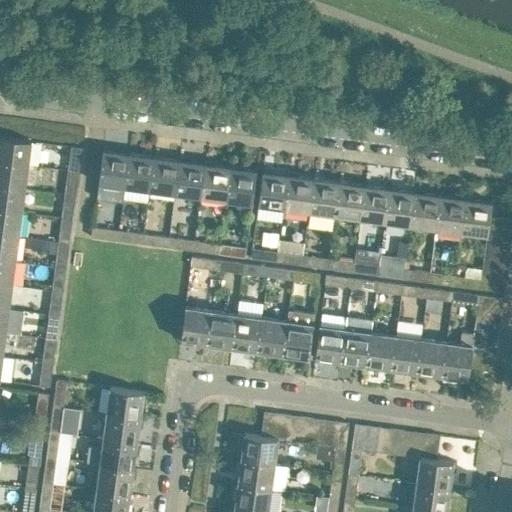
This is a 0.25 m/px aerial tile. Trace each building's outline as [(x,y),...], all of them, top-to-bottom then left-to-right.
[(0,158),(29,163),(32,139),(0,134),(0,158)] [(83,146),(72,145),(69,168),(79,170),(83,146)] [(104,145),(97,196),(123,200),(125,185),(129,152),(105,148),(105,145),(104,145)] [(155,155),(131,152),(131,149),(130,149),(129,152),(125,185),(150,189),(155,155)] [(181,159),(180,159),(156,155),(156,152),(155,152),(155,155),(150,189),(176,192),(181,159)] [(202,196),(207,159),(206,159),(205,162),(181,159),(182,156),(181,156),(180,159),(181,159),(176,192),(202,196)] [(29,163),(0,158),(0,183),(26,187),(29,163)] [(227,199),(232,165),(232,163),(230,162),(230,165),(207,162),(207,159),(202,196),(227,199)] [(258,169),(232,165),(227,199),(253,202),(258,169)] [(284,207),(289,173),(289,170),(288,170),(287,173),(264,170),(264,167),(259,203),(284,207)] [(76,194),(79,170),(69,168),(66,192),(76,194)] [(310,210),(314,177),(314,173),(313,173),(313,176),(289,173),(284,207),(310,210)] [(335,213),(340,180),(339,180),(340,177),(338,177),(338,180),(314,177),(310,210),(335,213)] [(365,183),(366,180),(364,180),(364,183),(340,180),(335,213),(361,217),(365,183)] [(0,207),(23,211),(26,187),(0,183),(0,207)] [(386,220),(390,187),(391,184),(389,183),(389,186),(365,183),(361,217),(386,220)] [(416,190),(417,187),(415,187),(415,190),(390,187),(386,220),(411,224),(416,190)] [(437,227),(441,193),(441,190),(440,190),(440,193),(416,190),(411,224),(437,227)] [(73,218),(76,194),(66,192),(63,216),(73,218)] [(462,230),(467,197),(467,194),(466,194),(465,197),(441,193),(437,227),(462,230)] [(488,234),(489,227),(490,214),(492,200),(467,197),(462,230),(488,234)] [(0,232),(20,235),(23,211),(0,207),(0,232)] [(511,229),(511,217),(490,214),(489,227),(511,229)] [(70,241),(73,218),(63,216),(59,240),(70,241)] [(118,239),(119,229),(93,225),(92,235),(118,239)] [(511,242),(511,238),(511,229),(489,227),(488,234),(487,239),(511,242)] [(143,242),(144,232),(119,229),(118,239),(143,242)] [(0,256),(16,259),(20,235),(0,232),(0,256)] [(169,246),(170,236),(144,232),(143,242),(169,246)] [(70,241),(59,240),(25,235),(24,245),(49,248),(49,252),(58,253),(56,264),(67,266),(70,241)] [(194,249),(196,239),(170,236),(169,246),(194,249)] [(220,253),(221,243),(196,239),(194,249),(220,253)] [(510,254),(511,242),(487,239),(485,251),(510,254)] [(245,256),(247,246),(221,243),(220,253),(245,256)] [(277,261),(278,251),(252,247),(251,257),(277,261)] [(303,264),(304,254),(278,251),(277,261),(303,264)] [(508,266),(510,254),(485,251),(484,263),(508,266)] [(328,267),(329,258),(304,254),(303,264),(328,267)] [(216,268),(218,258),(193,255),(191,265),(216,268)] [(0,280),(13,283),(16,259),(0,256),(0,280)] [(242,272),(243,262),(218,258),(216,268),(242,272)] [(353,271),(355,261),(329,258),(328,267),(353,271)] [(379,274),(380,264),(355,261),(353,271),(379,274)] [(268,275),(269,265),(243,262),(242,272),(268,275)] [(507,279),(508,266),(484,263),(482,275),(507,279)] [(63,290),(67,266),(56,264),(53,288),(63,290)] [(404,278),(405,268),(380,264),(379,274),(404,278)] [(293,279),(295,269),(269,265),(268,275),(293,279)] [(430,281),(431,271),(405,268),(404,278),(430,281)] [(321,272),(295,269),(293,279),(319,282),(321,272)] [(455,285),(456,275),(431,271),(430,281),(455,285)] [(351,287),(352,277),(327,273),(325,283),(351,287)] [(480,288),(482,278),(456,275),(455,285),(480,288)] [(505,291),(507,279),(482,275),(482,278),(480,288),(505,291)] [(377,290),(378,280),(352,277),(351,287),(377,290)] [(0,305),(10,307),(13,283),(0,280),(0,305)] [(402,294),(403,284),(378,280),(377,290),(402,294)] [(428,297),(429,287),(403,284),(402,294),(428,297)] [(453,300),(455,291),(429,287),(428,297),(453,300)] [(60,314),(63,290),(53,288),(50,312),(60,314)] [(478,304),(480,294),(455,291),(453,300),(478,304)] [(503,309),(504,297),(480,294),(478,304),(478,306),(503,309)] [(206,345),(211,308),(186,304),(181,339),(206,342),(205,345),(206,345)] [(0,329),(7,331),(10,307),(0,305),(0,329)] [(501,321),(503,310),(503,309),(478,306),(476,318),(501,321)] [(232,348),(237,311),(211,308),(206,345),(207,345),(208,342),(231,346),(231,348),(232,348)] [(309,359),(315,312),(289,309),(288,318),(283,353),(284,353),(308,356),(307,359),(309,359)] [(257,352),(262,315),(237,311),(232,348),(232,349),(233,346),(257,349),(256,352),(257,352)] [(57,338),(60,314),(50,312),(46,336),(57,338)] [(283,353),(288,318),(262,315),(257,352),(258,352),(258,349),(282,352),(282,355),(283,356),(284,353),(283,353)] [(346,326),(341,363),(342,361),(366,364),(365,366),(367,367),(367,364),(371,329),(373,318),(347,315),(346,326)] [(499,334),(501,321),(476,318),(475,330),(499,334)] [(341,363),(346,326),(320,322),(316,357),(340,360),(340,363),(341,363)] [(392,370),(397,333),(371,329),(367,364),(391,367),(391,370),(392,370)] [(468,377),(470,367),(471,355),(473,343),(475,331),(461,330),(460,341),(448,339),(443,374),(468,377)] [(498,346),(499,334),(475,330),(475,331),(473,343),(498,346)] [(418,371),(422,336),(397,333),(392,370),(393,370),(393,368),(417,371),(416,373),(418,374),(418,371)] [(54,362),(57,338),(46,336),(43,360),(54,362)] [(443,374),(448,339),(422,336),(418,371),(442,374),(441,377),(443,377),(443,374)] [(496,358),(498,346),(473,343),(471,355),(496,358)] [(494,370),(496,358),(471,355),(470,367),(494,370)] [(50,385),(54,362),(43,360),(40,384),(50,385)] [(67,379),(57,378),(54,403),(64,405),(67,379)] [(110,385),(106,411),(141,416),(144,391),(148,392),(148,391),(110,385)] [(50,392),(39,391),(36,415),(46,416),(50,392)] [(60,430),(64,405),(54,403),(50,429),(60,430)] [(273,436),(276,411),(264,409),(261,434),(273,436)] [(144,416),(141,416),(106,411),(103,436),(137,441),(141,417),(144,417),(144,416)] [(285,437),(288,413),(276,411),(273,436),(278,436),(285,437)] [(297,439),(300,414),(288,413),(285,437),(297,439)] [(309,440),(313,416),(300,414),(297,439),(309,440)] [(43,440),(46,416),(36,415),(32,439),(43,440)] [(321,442),(325,418),(313,416),(309,440),(321,442)] [(334,444),(337,419),(325,418),(321,442),(334,444)] [(346,445),(349,421),(337,419),(334,444),(335,444),(346,445)] [(364,447),(368,423),(356,422),(352,446),(362,447),(364,447)] [(376,449),(380,425),(368,423),(364,447),(376,449)] [(389,451),(392,427),(380,425),(376,449),(389,451)] [(401,453),(404,428),(392,427),(389,451),(401,453)] [(413,454),(416,430),(404,428),(401,453),(413,454)] [(57,456),(60,430),(50,429),(47,454),(57,456)] [(425,456),(428,432),(416,430),(413,454),(419,455),(425,456)] [(273,436),(261,434),(244,432),(241,457),(237,457),(275,462),(278,436),(273,436)] [(437,458),(440,433),(428,432),(425,456),(437,458)] [(88,444),(85,460),(100,462),(137,467),(134,466),(137,442),(141,443),(141,442),(141,441),(137,441),(103,436),(102,446),(88,444)] [(40,464),(43,440),(32,439),(29,463),(40,464)] [(342,471),(346,445),(335,444),(332,470),(342,471)] [(358,473),(362,447),(352,446),(349,472),(358,473)] [(53,481),(57,456),(47,454),(43,480),(53,481)] [(437,458),(425,456),(419,455),(416,481),(453,486),(450,485),(453,461),(456,461),(456,460),(437,458)] [(271,487),(275,462),(237,457),(237,458),(241,458),(238,483),(271,487)] [(137,468),(137,467),(100,462),(96,487),(134,493),(134,492),(130,491),(134,468),(137,468)] [(36,488),(40,464),(29,463),(26,487),(36,488)] [(339,497),(342,471),(332,470),(329,495),(339,497)] [(355,499),(358,473),(349,472),(345,497),(355,499)] [(453,487),(453,486),(416,481),(405,479),(405,485),(402,488),(401,496),(403,499),(402,505),(412,506),(449,511),(446,510),(449,486),(453,487)] [(50,507),(53,481),(43,480),(40,505),(50,507)] [(268,511),(271,487),(238,483),(234,482),(234,484),(237,484),(234,508),(231,508),(261,511),(268,511)] [(30,511),(33,511),(36,488),(26,487),(23,511),(30,511)] [(134,493),(96,487),(92,511),(127,511),(130,493),(134,493)] [(336,511),(339,497),(329,495),(326,511),(336,511)] [(353,511),(355,499),(345,497),(343,511),(353,511)]
